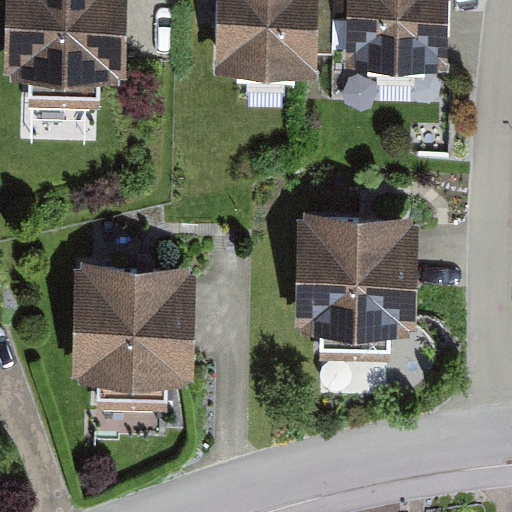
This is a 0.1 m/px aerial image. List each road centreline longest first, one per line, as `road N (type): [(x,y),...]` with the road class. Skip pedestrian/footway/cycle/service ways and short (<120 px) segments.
road 1 (residential): [(504,433),(495,259),(507,0)]
road 2 (residential): [(504,433),(270,484),(184,511)]
